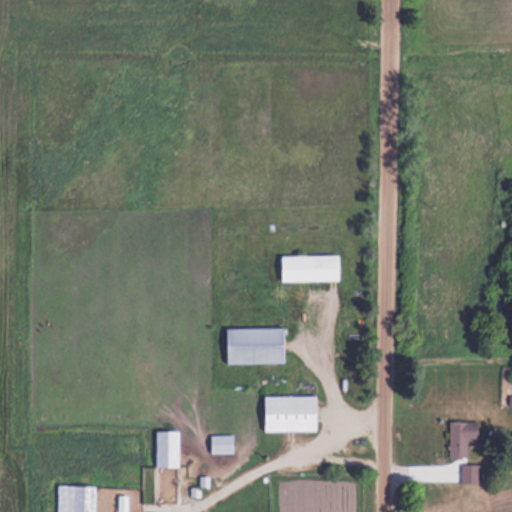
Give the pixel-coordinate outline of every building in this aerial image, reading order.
[(281,280),(340,280),(340,254),(281,254),(281,280)] [(284,362),(284,326),(227,326),(227,362),(284,362)] [(316,394),(264,394),(264,430),(316,430),(316,394)] [(476,420),(447,420),(446,457),(475,457),(476,420)] [(178,428),(154,428),(154,466),(178,466),(178,428)] [(209,452),(232,452),(232,433),(209,433),(209,452)] [(458,482),(474,482),(474,463),(458,463),(458,482)] [(94,511),(95,483),(55,482),(55,511),(94,511)]
